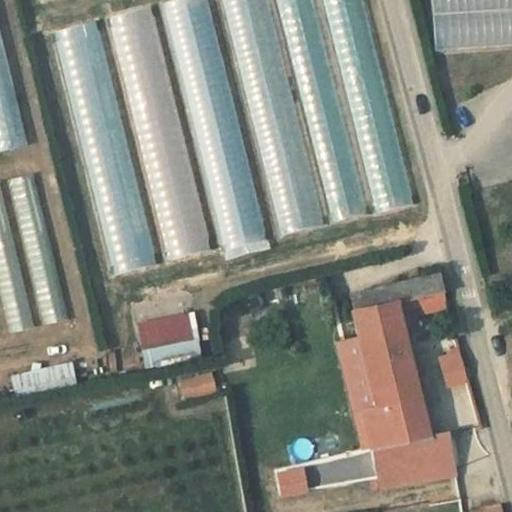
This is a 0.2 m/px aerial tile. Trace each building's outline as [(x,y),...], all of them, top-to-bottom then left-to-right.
[(268,241),(207,0),(169,0),(160,3),(222,252),(268,241)] [(325,224),(268,0),(220,0),(279,236),(325,224)] [(369,213),(314,0),(273,0),(330,223),(369,213)] [(413,204),(360,0),(319,0),(374,214),(413,204)] [(511,0),(427,0),(431,53),(511,48),(511,0)] [(212,255),(150,6),(104,18),(167,267),(212,255)] [(160,270),(98,20),(52,32),(115,281),(160,270)] [(0,152),(21,149),(0,38),(0,152)] [(35,325),(65,319),(35,174),(0,180),(0,324),(2,333),(36,326),(35,325)] [(440,275),(390,286),(394,302),(396,302),(399,311),(408,308),(422,305),(423,313),(448,307),(440,275)] [(390,286),(352,295),(356,311),(394,302),(390,286)] [(399,311),(396,302),(394,302),(356,311),(354,312),(361,341),(376,407),(364,410),(373,448),(429,435),(419,396),(415,397),(409,374),(413,374),(403,328),(399,311)] [(408,308),(399,311),(403,328),(412,326),(408,308)] [(192,313),(139,325),(147,366),(201,354),(192,313)] [(376,407),(361,341),(339,346),(363,450),(373,448),(364,410),(376,407)] [(461,354),(443,358),(450,386),(467,382),(461,354)] [(7,391),(72,385),(70,365),(5,371),(7,391)] [(178,400),(213,394),(209,372),(174,379),(178,400)] [(429,435),(373,448),(379,478),(454,464),(448,432),(429,435)] [(454,464),(379,478),(381,489),(456,475),(454,464)]
